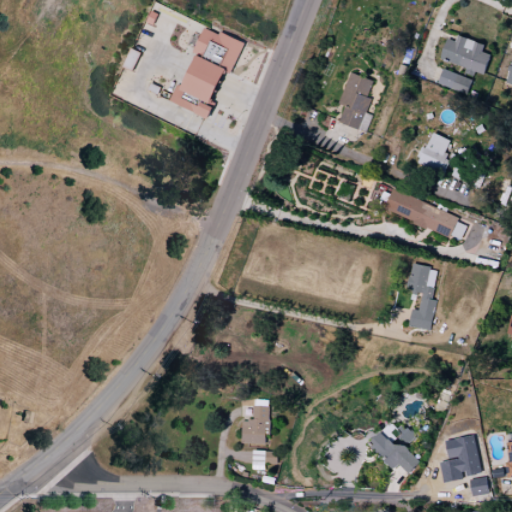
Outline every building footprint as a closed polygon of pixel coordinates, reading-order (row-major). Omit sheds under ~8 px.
[(182,87),(176,84),(169,102),(208,118),(214,102),(211,101),(223,72),(230,74),(243,42),(205,26),(194,51),(197,53),(182,87)] [(484,44),(457,35),(455,41),(446,38),(439,59),(483,75),(490,55),(481,52),(484,44)] [(437,83),(466,95),(472,81),(443,68),(437,83)] [(338,122),(365,132),(370,115),(364,113),(370,98),(366,97),(372,80),(349,72),(338,104),(344,106),(338,122)] [(417,161),(443,174),(449,161),(442,158),(450,141),(431,132),(417,161)] [(451,176),(469,182),(473,170),(456,164),(451,176)] [(383,210),(460,241),(466,226),(456,222),(459,216),(392,189),(383,210)] [(430,330),(435,300),(431,300),(436,268),(410,264),(406,291),(420,293),(418,310),(410,309),(408,326),(430,330)] [(264,444),(264,433),(267,433),(269,400),(253,400),(252,420),(241,420),(241,443),(264,444)] [(406,474),(419,462),(403,445),(413,436),(407,430),(401,436),(396,431),(387,439),(380,432),(368,443),(392,469),(397,464),(406,474)] [(442,483),(464,479),(464,477),(480,474),(474,435),(445,440),(448,460),(439,461),(442,483)] [(252,470),(264,470),(264,450),(252,450),(252,470)]
